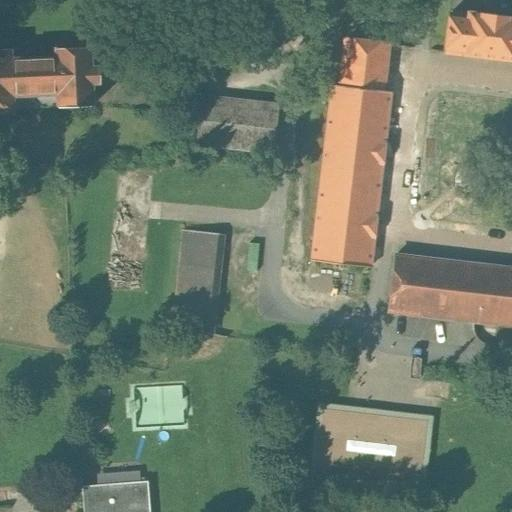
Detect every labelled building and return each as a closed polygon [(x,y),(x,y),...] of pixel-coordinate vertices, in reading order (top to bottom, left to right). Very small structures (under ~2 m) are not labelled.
[(511,20),(468,15),(468,18),(450,16),(446,54),(511,61),(511,24),(510,24),(511,20)] [(389,42),(347,37),(341,85),(331,84),(313,261),(370,267),(388,91),(384,90),(389,42)] [(90,52),(55,53),(55,57),(11,59),(11,55),(0,55),(0,115),(19,114),(19,109),(93,105),(92,86),(100,85),(99,69),(91,70),(90,52)] [(277,106),(201,98),(196,146),(272,154),(277,106)] [(217,235),(186,232),(176,327),(208,330),(217,235)] [(511,268),(397,257),(391,312),(511,324),(511,268)] [(427,420),(321,408),(313,475),(419,487),(427,420)] [(149,511),(147,481),(81,486),(83,511),(149,511)]
